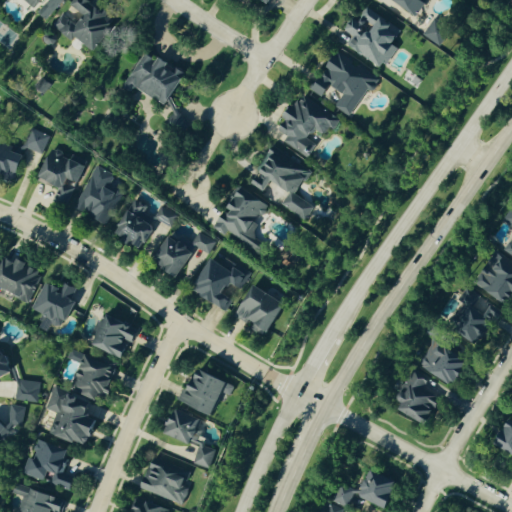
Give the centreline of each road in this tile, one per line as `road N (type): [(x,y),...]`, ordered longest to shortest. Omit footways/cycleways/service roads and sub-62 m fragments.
road 1 (residential): [(511,511),(294,392),(0,211)]
road 2 (secondary): [(330,408),(511,128)]
road 3 (secondary): [(511,64),(329,335)]
road 4 (residential): [(96,511),(179,323)]
road 5 (residential): [(511,355),(421,511)]
road 6 (residential): [(231,118),(306,0)]
road 7 (secondary): [(294,392),(239,511)]
